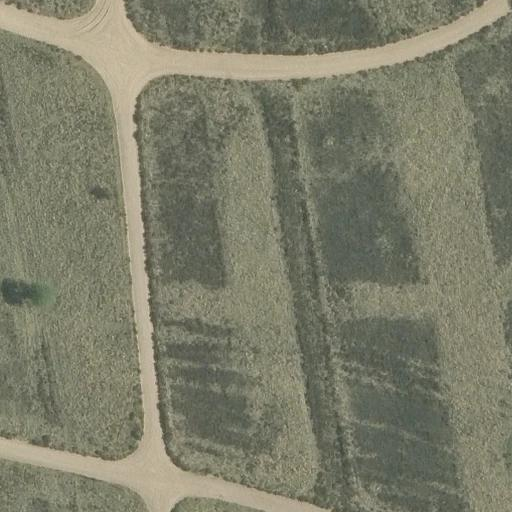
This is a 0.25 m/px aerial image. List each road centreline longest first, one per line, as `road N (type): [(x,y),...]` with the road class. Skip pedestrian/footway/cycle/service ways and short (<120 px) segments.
road 1 (track): [(0,13),(119,52),(258,67),(392,55),(506,0)]
road 2 (track): [(153,478),(112,0)]
road 3 (track): [(0,448),(153,478),(158,511)]
road 4 (track): [(153,478),(299,511)]
